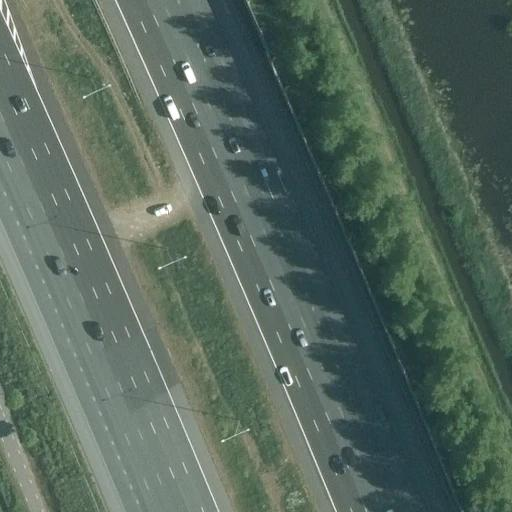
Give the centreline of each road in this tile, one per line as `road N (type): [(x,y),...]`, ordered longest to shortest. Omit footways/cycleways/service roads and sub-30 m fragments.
road 1 (motorway): [(368,511),(152,0)]
road 2 (track): [(315,0),(511,455)]
road 3 (motorway): [(0,92),(180,511)]
